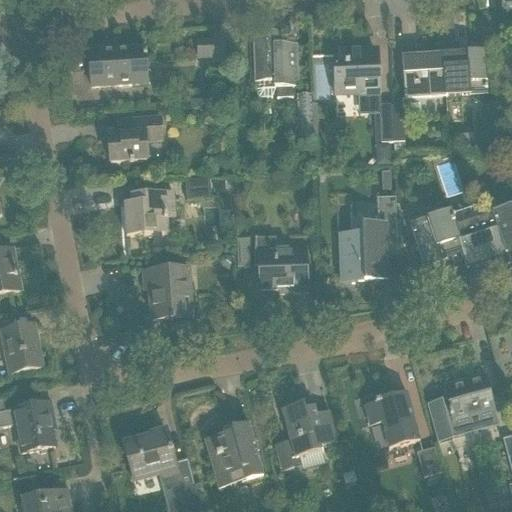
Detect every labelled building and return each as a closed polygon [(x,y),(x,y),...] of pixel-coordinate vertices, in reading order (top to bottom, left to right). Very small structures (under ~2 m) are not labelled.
[(511,0),(501,0),(503,12),(511,11),(511,0)] [(268,38),(268,39),(268,41),(252,41),(253,85),(254,85),(254,92),(258,100),(271,100),(275,93),(277,93),(277,99),(291,99),(291,90),(298,90),(297,47),(278,47),(278,39),(278,38),(277,37),(277,36),(276,36),(275,35),(274,34),(273,34),(272,34),(271,35),(270,35),(269,36),(268,37),(268,38)] [(232,35),(211,37),(212,63),(233,62),(232,35)] [(403,48),(401,48),(404,101),(445,98),(442,45),(441,45),(442,57),(415,59),(415,48),(403,49),(403,48)] [(487,96),(484,54),(459,56),(459,45),(443,46),(443,45),(442,45),(445,98),(487,96)] [(144,49),(88,53),(91,89),(147,85),(144,49)] [(336,67),(334,68),(335,100),(379,98),(378,66),(375,66),(375,52),(336,53),(336,67)] [(295,98),(298,143),(313,142),(310,97),(295,98)] [(393,145),(392,130),(392,107),(381,107),(380,107),(380,116),(381,145),(393,145)] [(403,129),(402,107),(392,107),(392,130),(403,129)] [(161,141),(160,120),(117,123),(118,135),(108,135),(110,165),(146,163),(145,142),(161,141)] [(492,138),(484,139),(484,149),(493,148),(492,138)] [(376,167),(390,167),(390,147),(375,147),(376,167)] [(390,174),(382,174),(382,193),(390,192),(390,174)] [(184,184),(186,202),(210,200),(209,181),(184,184)] [(175,219),(173,195),(131,198),(131,207),(124,207),(126,239),(168,236),(167,220),(175,219)] [(341,254),(342,285),(381,284),(380,258),(397,257),(395,199),(376,200),(377,226),(361,227),(362,236),(341,237),(341,254)] [(477,224),(472,209),(410,229),(423,268),(461,256),(466,270),(489,263),(486,254),(487,254),(477,224)] [(477,224),(487,254),(486,254),(489,263),(492,271),(493,270),(492,269),(503,266),(502,264),(506,263),(507,266),(509,265),(511,263),(511,212),(478,223),(477,224)] [(275,240),(255,240),(255,268),(259,268),(260,292),(292,291),(292,295),(306,294),(305,245),(289,245),(289,248),(275,248),(275,240)] [(248,268),(249,241),(236,241),(237,269),(248,268)] [(0,297),(19,293),(11,252),(0,254),(0,297)] [(220,259),(219,264),(222,268),(225,271),(230,272),(235,270),(235,265),(233,261),(230,258),(225,256),(220,259)] [(143,274),(145,292),(149,291),(151,323),(170,321),(170,325),(173,324),(173,321),(191,320),(188,271),(143,274)] [(43,370),(34,327),(0,334),(9,377),(43,370)] [(437,444),(438,444),(438,443),(498,426),(485,378),(456,385),(456,384),(455,384),(456,387),(444,390),(444,388),(442,388),(446,400),(426,405),(437,444)] [(375,405),(364,408),(370,429),(381,426),(389,452),(419,443),(406,395),(374,403),(375,405)] [(50,405),(5,414),(2,402),(0,402),(0,423),(6,422),(7,428),(15,426),(21,456),(55,449),(49,422),(53,421),(50,405)] [(282,413),(290,444),(274,448),(281,474),(301,469),(298,459),(321,453),(320,450),(337,445),(328,414),(316,417),(314,409),(305,412),(303,407),(282,413)] [(223,436),(205,442),(216,480),(238,474),(241,485),(246,484),(263,479),(248,426),(231,431),(232,434),(223,436)] [(151,441),(123,448),(132,481),(159,474),(164,490),(169,489),(178,486),(180,486),(179,484),(174,466),(166,433),(150,437),(151,441)] [(511,436),(502,439),(507,459),(511,475),(511,436)] [(434,449),(422,453),(416,454),(425,487),(440,482),(438,475),(441,475),(434,449)] [(187,462),(174,466),(179,484),(180,486),(178,486),(179,490),(180,494),(185,511),(201,511),(197,496),(194,486),(187,462)] [(20,501),(22,511),(71,511),(67,492),(20,501)]
